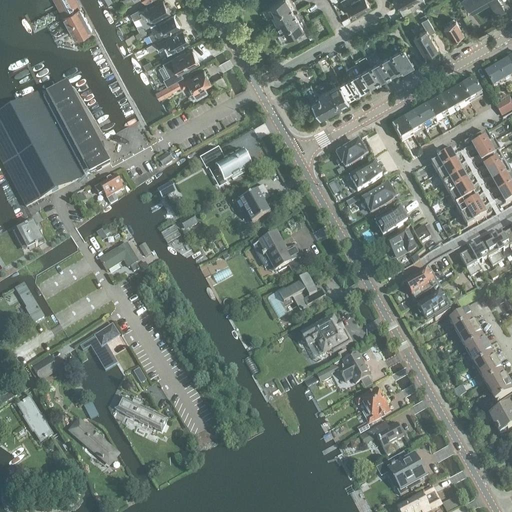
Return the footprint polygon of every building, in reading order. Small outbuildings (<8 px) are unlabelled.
[(53,0),(75,40),(91,32),(93,31),(76,0),(53,0)] [(163,0),(162,1),(148,9),(141,13),(139,9),(131,14),(134,20),(139,18),(142,24),(137,26),(140,31),(155,23),(154,21),(170,12),(169,10),(169,8),(168,6),(166,5),(163,0)] [(292,0),(278,0),(268,6),(277,22),(298,10),(292,0)] [(340,0),(344,7),(347,5),(353,16),(370,6),(369,6),(367,4),(368,3),(366,0),(340,0)] [(408,5),(411,11),(425,3),(423,0),(397,0),(402,8),(408,5)] [(462,0),(468,9),(469,9),(472,13),(490,3),(497,16),(505,11),(498,0),(462,0)] [(305,33),(303,29),(304,28),(307,26),(298,10),(277,22),(286,38),(293,34),(295,38),(305,33)] [(174,15),(159,23),(151,27),(153,32),(149,34),(152,40),(157,37),(157,38),(165,33),(165,34),(180,25),(174,15)] [(426,29),(414,36),(426,56),(438,49),(429,34),(435,31),(427,18),(421,21),(426,29)] [(445,27),(444,27),(452,41),(464,34),(456,21),(455,21),(454,18),(443,24),(445,27)] [(136,34),(138,38),(147,33),(145,29),(136,34)] [(173,35),(158,43),(161,49),(165,47),(168,53),(189,42),(183,30),(173,36),(173,35)] [(150,51),(157,47),(154,43),(147,47),(150,51)] [(411,62),(403,48),(403,49),(402,47),(393,52),(393,54),(402,70),(411,65),(411,66),(414,64),(412,61),(411,62)] [(170,75),(163,78),(167,85),(182,77),(179,72),(199,62),(193,50),(188,52),(180,57),(179,55),(171,59),(164,63),(170,75)] [(392,76),(402,70),(393,54),(392,54),(391,53),(382,58),(383,60),(382,60),(392,76)] [(381,82),(392,76),(382,60),(381,59),(372,64),(372,66),(381,82)] [(511,68),(508,62),(497,68),(505,83),(511,79),(511,68)] [(381,82),(372,66),(371,66),(370,65),(361,70),(362,72),(371,88),(381,82)] [(497,68),(485,75),(486,78),(493,90),(505,83),(497,68)] [(191,78),(190,76),(178,82),(181,88),(187,85),(189,88),(191,87),(194,92),(190,94),(194,100),(207,92),(204,87),(211,83),(204,71),(191,78)] [(371,88),(362,72),(361,72),(360,71),(351,76),(352,77),(351,78),(360,94),(371,88)] [(349,100),(360,94),(351,78),(350,78),(350,77),(340,82),(340,83),(349,100)] [(474,81),(462,88),(470,103),(482,96),(474,81)] [(98,171),(107,166),(66,87),(59,83),(47,90),(49,95),(43,99),(85,177),(97,170),(98,171)] [(335,108),(349,100),(340,83),(325,91),(335,108)] [(335,108),(325,91),(319,95),(318,94),(316,95),(311,85),(304,89),(312,101),(320,117),(335,108)] [(168,87),(156,94),(159,100),(172,93),(168,87)] [(450,95),(458,109),(470,103),(462,88),(450,95)] [(40,92),(0,113),(0,159),(26,208),(85,177),(43,99),(40,92)] [(439,101),(447,116),(458,109),(450,95),(439,101)] [(511,103),(510,100),(496,108),(502,117),(511,111),(511,103)] [(439,101),(427,108),(435,122),(447,116),(439,101)] [(427,108),(416,114),(424,129),(435,122),(427,108)] [(404,121),(412,136),(424,129),(416,114),(404,121)] [(412,136),(404,121),(392,128),(400,142),(412,136)] [(467,151),(471,157),(495,143),(492,144),(486,134),(464,146),(465,147),(471,144),(473,149),(467,151)] [(246,150),(243,138),(221,145),(224,156),(246,150)] [(339,157),(338,158),(342,165),(343,164),(346,169),(373,154),(372,153),(365,141),(351,149),(350,149),(345,152),(339,156),(339,157)] [(479,159),(473,161),(477,168),(501,154),(495,143),(471,157),(471,158),(477,154),(479,159)] [(219,149),(200,160),(201,160),(206,170),(206,171),(208,170),(216,166),(225,182),(224,183),(225,184),(226,183),(226,182),(232,179),(233,181),(244,175),(243,173),(251,169),(252,168),(252,167),(251,167),(250,165),(251,165),(249,162),(250,162),(247,157),(246,157),(245,154),(244,155),(243,153),(244,153),(243,152),(242,153),(234,157),(233,155),(224,160),(219,150),(219,149)] [(456,152),(456,151),(431,165),(438,176),(462,162),(458,156),(453,160),(450,155),(456,152)] [(485,169),(479,171),(482,178),(507,164),(501,154),(477,168),(483,165),(485,169)] [(168,155),(159,161),(163,168),(172,161),(168,155)] [(351,179),(350,179),(351,180),(357,191),(358,192),(359,192),(384,177),(387,176),(380,162),(351,179)] [(462,163),(462,162),(438,176),(444,186),(468,173),(464,166),(459,170),(456,166),(462,163)] [(491,180),(485,182),(488,188),(511,174),(511,173),(507,164),(482,178),(483,178),(489,175),(491,180)] [(468,173),(444,186),(449,197),(474,183),(470,176),(465,181),(462,176),(468,173)] [(497,190),(491,192),(494,199),(511,188),(511,174),(488,188),(489,189),(494,185),(497,190)] [(116,177),(96,189),(100,197),(104,195),(110,205),(118,201),(114,195),(123,190),(116,177)] [(474,183),(449,197),(455,207),(480,193),(476,187),(471,191),(468,187),(474,183)] [(171,184),(158,192),(163,200),(176,192),(171,184)] [(388,188),(363,202),(368,210),(369,210),(372,214),(400,198),(393,185),(390,187),(388,188)] [(239,203),(242,208),(252,225),(270,215),(263,203),(270,198),(263,186),(248,195),(249,198),(239,203)] [(503,200),(496,203),(500,210),(511,203),(511,188),(494,199),(495,199),(500,196),(503,200)] [(480,194),(480,193),(455,207),(461,218),(486,204),(482,197),(477,202),(474,197),(480,194)] [(486,204),(461,218),(468,228),(492,215),(488,208),(483,212),(480,208),(486,204)] [(377,224),(376,224),(376,225),(383,237),(383,238),(384,237),(411,222),(404,209),(403,209),(377,224)] [(197,224),(192,216),(181,224),(185,231),(197,224)] [(438,220),(441,226),(447,223),(443,217),(438,220)] [(25,228),(19,232),(29,250),(35,247),(36,248),(38,247),(38,246),(44,242),(41,236),(42,235),(39,229),(38,230),(34,224),(28,227),(28,226),(25,228)] [(407,234),(387,245),(392,253),(395,252),(397,257),(406,252),(408,255),(415,251),(422,247),(420,244),(431,238),(424,227),(414,233),(413,230),(407,234)] [(102,231),(97,234),(102,243),(107,240),(106,237),(103,233),(102,231)] [(502,235),(511,253),(511,232),(504,237),(502,235)] [(259,240),(251,244),(253,248),(260,259),(263,258),(266,257),(267,256),(268,255),(273,264),(271,265),(275,272),(275,273),(278,272),(279,273),(287,269),(286,267),(288,266),(292,273),(302,268),(298,260),(303,257),(297,247),(287,253),(284,249),(283,250),(280,244),(281,243),(277,235),(261,244),(259,240)] [(481,246),(480,246),(493,268),(504,262),(500,255),(503,253),(504,254),(505,254),(504,252),(509,249),(511,253),(502,235),(501,235),(502,237),(492,242),(492,241),(491,241),(491,243),(482,248),(481,246)] [(139,262),(127,244),(99,261),(107,273),(123,263),(128,270),(139,262)] [(145,244),(137,249),(143,259),(151,254),(145,244)] [(470,253),(460,259),(471,279),(482,272),(478,265),(481,264),(482,265),(483,264),(482,263),(488,260),(492,268),(493,268),(480,246),(481,247),(471,253),(470,252),(469,252),(470,253)] [(430,275),(407,287),(415,302),(438,291),(430,275)] [(316,293),(307,277),(299,281),(301,284),(279,296),(284,305),(293,300),(301,314),(309,310),(307,308),(325,297),(322,291),(316,293)] [(46,321),(25,285),(15,291),(36,327),(46,321)] [(440,295),(418,308),(427,324),(434,320),(435,322),(450,313),(440,295)] [(406,303),(397,308),(401,315),(409,310),(406,303)] [(449,322),(454,332),(472,321),(471,318),(472,318),(468,312),(449,322)] [(343,331),(340,325),(337,327),(334,320),(331,321),(330,321),(323,325),(322,322),(312,328),(313,330),(302,337),(308,349),(313,346),(320,358),(335,349),(336,352),(351,344),(344,331),(343,331)] [(472,321),(454,332),(459,341),(478,330),(475,324),(474,325),(472,321)] [(96,338),(102,348),(119,337),(113,327),(96,338)] [(478,330),(459,341),(464,349),(482,339),(480,336),(482,335),(478,330)] [(464,349),(469,358),(488,347),(485,342),(484,342),(482,339),(464,349)] [(469,358),(474,367),(493,357),(491,354),(492,353),(488,347),(469,358)] [(352,380),(355,385),(370,377),(357,354),(342,362),(345,367),(337,371),(345,384),(352,380)] [(474,367),(479,376),(499,365),(496,360),(495,360),(493,357),(474,367)] [(51,360),(34,371),(41,381),(58,370),(51,360)] [(479,376),(484,385),(503,375),(501,371),(502,370),(499,365),(479,376)] [(330,376),(337,372),(334,367),(318,376),(322,383),(331,378),(330,376)] [(141,386),(147,383),(140,371),(134,374),(141,386)] [(484,385),(489,394),(509,383),(505,377),(504,378),(503,375),(484,385)] [(308,388),(309,387),(319,382),(316,377),(305,383),(308,388)] [(489,394),(494,402),(495,403),(511,393),(511,391),(511,389),(509,383),(489,394)] [(14,400),(22,395),(19,390),(11,395),(2,400),(6,405),(14,400)] [(369,410),(385,400),(382,394),(381,395),(378,390),(369,396),(368,394),(357,401),(359,405),(364,402),(369,410)] [(123,396),(116,410),(164,435),(172,420),(123,396)] [(42,444),(55,436),(48,426),(49,425),(43,415),(42,416),(31,399),(18,407),(26,419),(25,419),(34,435),(36,434),(42,444)] [(385,400),(369,410),(363,413),(370,425),(382,418),(381,417),(391,412),(388,407),(389,407),(385,400)] [(494,407),(490,402),(485,405),(488,410),(494,407)] [(91,403),(84,407),(90,420),(92,421),(99,417),(91,403)] [(511,428),(511,410),(510,407),(490,418),(499,436),(500,436),(501,439),(509,437),(507,431),(511,428)] [(81,420),(70,433),(111,468),(122,456),(81,420)] [(385,424),(360,438),(364,446),(377,439),(383,450),(388,457),(394,453),(390,446),(404,438),(397,425),(389,429),(385,424)] [(366,425),(358,430),(361,435),(369,430),(366,425)] [(358,441),(351,443),(353,450),(360,448),(358,441)] [(394,488),(395,489),(399,497),(421,485),(419,482),(426,478),(415,457),(408,461),(404,454),(385,464),(389,471),(388,472),(397,487),(394,488)] [(430,511),(442,506),(432,488),(410,500),(410,502),(407,504),(406,501),(397,506),(398,509),(397,510),(397,511),(430,511)]
